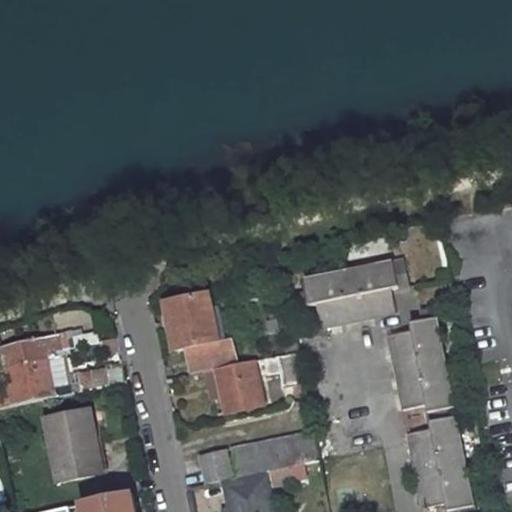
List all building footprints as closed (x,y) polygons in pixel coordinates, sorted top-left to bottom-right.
[(343,327),(342,322),(380,314),(381,318),(398,315),(391,289),(398,287),(400,291),(411,288),(405,261),(306,283),(311,307),(320,305),(325,330),(343,327)] [(220,349),(210,297),(166,308),(177,356),(187,353),(187,354),(193,379),(219,372),(236,369),(232,346),(220,349)] [(429,406),(433,429),(409,433),(413,453),(417,452),(425,490),(421,491),(424,508),(448,504),(449,511),(474,511),(435,309),(421,312),(422,320),(412,322),(414,331),(390,336),(393,354),(398,352),(405,391),(401,392),(404,411),(429,406)] [(92,313),(64,319),(72,351),(100,345),(92,313)] [(4,352),(8,371),(59,360),(57,355),(62,354),(58,339),(4,352)] [(289,345),(291,351),(287,351),(288,357),(300,355),(297,343),(289,345)] [(300,355),(288,357),(281,359),(286,388),(306,385),(300,355)] [(14,397),(2,400),(1,394),(0,393),(0,413),(111,388),(108,371),(80,377),(83,387),(70,389),(63,359),(59,360),(8,371),(14,397)] [(265,410),(256,365),(236,369),(219,372),(229,417),(265,410)] [(90,442),(96,441),(100,440),(96,421),(91,423),(89,413),(46,422),(61,486),(98,478),(90,442)] [(321,464),(316,437),(232,454),(238,481),(321,464)] [(96,441),(90,442),(98,478),(103,477),(96,441)] [(201,460),(207,488),(235,482),(228,455),(201,460)] [(105,486),(14,507),(15,511),(63,511),(84,507),(133,496),(129,473),(104,478),(105,486)] [(272,511),(267,481),(225,489),(229,511),(272,511)] [(84,507),(85,511),(136,511),(133,496),(84,507)]
